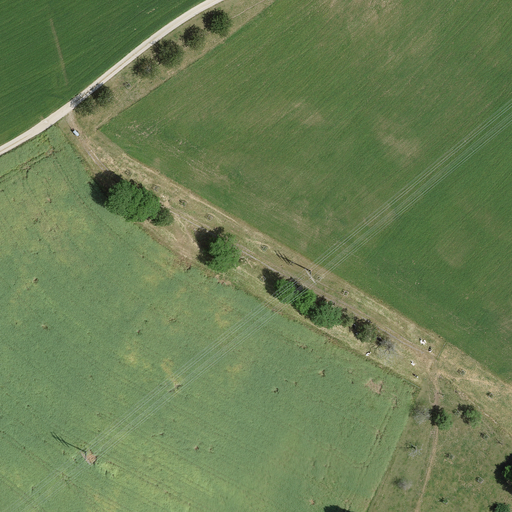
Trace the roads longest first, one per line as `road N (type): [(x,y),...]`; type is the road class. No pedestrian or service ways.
road 1 (track): [(64,111),(116,180),(477,379),(489,384),(511,369)]
road 2 (track): [(0,150),(222,0)]
